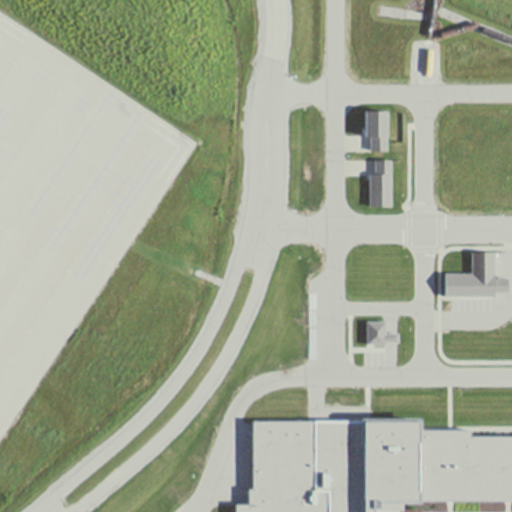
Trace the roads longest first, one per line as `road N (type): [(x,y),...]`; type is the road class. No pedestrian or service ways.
road 1 (residential): [(336,0),(335,375)]
road 2 (residential): [(422,94),(425,376)]
road 3 (residential): [(511,94),(334,94)]
road 4 (residential): [(511,227),(336,227)]
